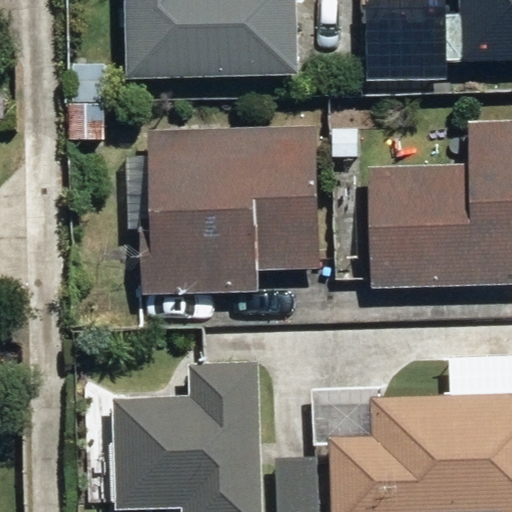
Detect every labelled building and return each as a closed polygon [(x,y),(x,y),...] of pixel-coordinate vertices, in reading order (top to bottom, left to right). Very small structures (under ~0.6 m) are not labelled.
[(130,0),(132,80),(306,76),(303,0),(130,0)] [(371,0),(374,82),(455,81),(454,63),(511,61),(511,0),(464,0),(465,12),(453,13),(452,0),(371,0)] [(117,143),(118,66),(73,66),(72,143),(117,143)] [(477,164),(374,168),(378,268),(378,290),(511,285),(511,120),(476,122),(477,164)] [(321,125),(154,130),(157,221),(147,222),(149,295),(265,292),(264,271),(325,269),(321,125)] [(269,511),(264,361),(195,364),(196,394),(117,397),(121,511),(146,511),(187,511),(186,511),(269,511)] [(377,435),(334,436),(336,511),(511,511),(511,394),(376,398),(377,435)]
